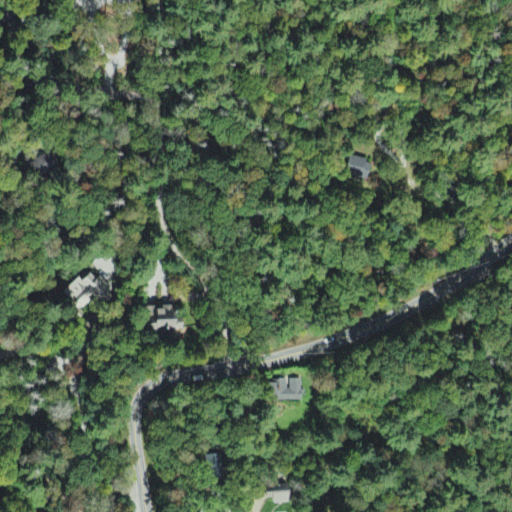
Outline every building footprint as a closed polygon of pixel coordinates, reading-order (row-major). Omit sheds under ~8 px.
[(33,182),(56,171),(48,154),(25,165),(33,182)] [(367,183),(372,165),(347,158),(343,177),(367,183)] [(78,280),(62,296),(80,313),(93,299),(101,307),(113,295),(93,274),(82,285),(78,280)] [(173,309),(145,309),(144,335),(183,336),(183,314),(173,314),(173,309)] [(301,404),(302,382),(288,382),(288,383),(270,382),(269,403),(301,404)] [(266,505),(288,504),(287,488),(266,489),(266,505)]
